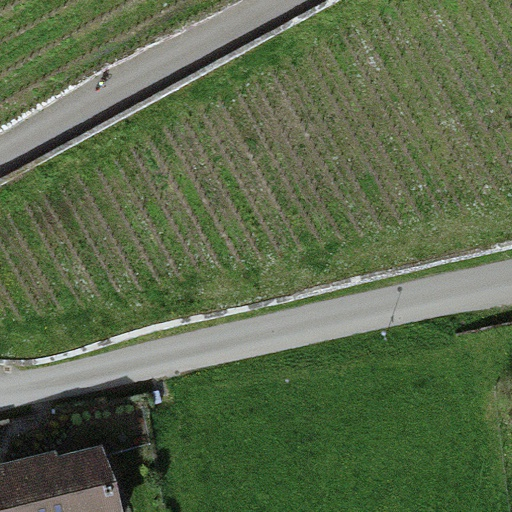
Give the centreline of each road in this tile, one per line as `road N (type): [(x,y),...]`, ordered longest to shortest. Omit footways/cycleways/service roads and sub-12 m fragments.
road 1 (residential): [(0,388),(511,283)]
road 2 (residential): [(235,0),(154,38),(0,136)]
